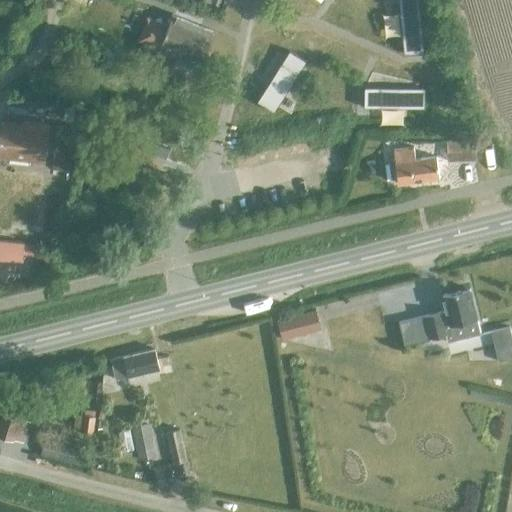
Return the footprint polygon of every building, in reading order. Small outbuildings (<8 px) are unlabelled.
[(418,0),(398,0),(403,54),(423,53),(418,0)] [(148,18),(138,42),(171,55),(203,67),(216,32),(200,26),(171,15),(167,25),(148,18)] [(288,51),(256,102),(273,113),(305,62),(288,51)] [(424,88),(364,88),(364,108),(423,108),(424,88)] [(64,120),(72,121),(73,108),(65,108),(64,120)] [(0,156),(46,162),(50,124),(32,122),(31,126),(0,123),(0,125),(0,156)] [(71,143),(73,127),(57,125),(55,142),(71,143)] [(475,161),(475,143),(447,143),(447,161),(475,161)] [(398,184),(439,178),(436,156),(415,159),(413,147),(393,150),(398,184)] [(68,171),(70,155),(54,153),(52,169),(68,171)] [(54,191),(47,239),(55,240),(62,193),(54,191)] [(0,238),(29,242),(30,231),(0,228),(0,238)] [(0,259),(22,261),(22,243),(0,242),(0,241),(0,259)] [(441,311),(425,315),(430,339),(446,335),(447,341),(461,338),(466,336),(479,334),(468,288),(443,294),(446,310),(441,311)] [(315,312),(277,321),(281,340),(320,330),(315,312)] [(511,341),(509,327),(490,331),(497,362),(511,358),(511,341)] [(111,360),(110,360),(115,379),(158,370),(154,351),(111,360)] [(4,407),(0,420),(0,435),(12,439),(20,412),(4,407)] [(95,417),(83,415),(80,432),(92,434),(95,417)] [(148,424),(132,427),(138,461),(155,458),(148,424)] [(173,463),(187,461),(179,430),(166,432),(173,463)]
